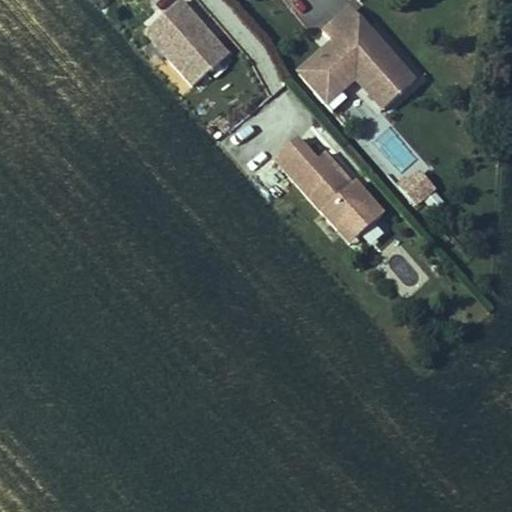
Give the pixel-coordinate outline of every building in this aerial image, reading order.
[(226,51),(212,36),(206,28),(180,0),(173,0),(142,28),(190,82),(226,51)] [(413,85),(348,12),(322,35),(332,46),(337,52),(330,58),(325,52),(298,76),(314,94),(327,82),(337,94),(350,83),(358,84),(383,111),(413,85)] [(337,52),(332,46),(325,52),(330,58),(337,52)] [(324,106),(337,94),(327,82),(314,94),(324,106)] [(350,187),(323,156),(315,163),(295,141),(273,161),(336,232),(345,224),(357,238),(382,217),(360,192),(357,195),(350,187)] [(419,173),(401,188),(417,206),(435,191),(419,173)] [(360,192),(353,184),(350,187),(357,195),(360,192)] [(357,238),(345,224),(336,232),(348,246),(357,238)]
